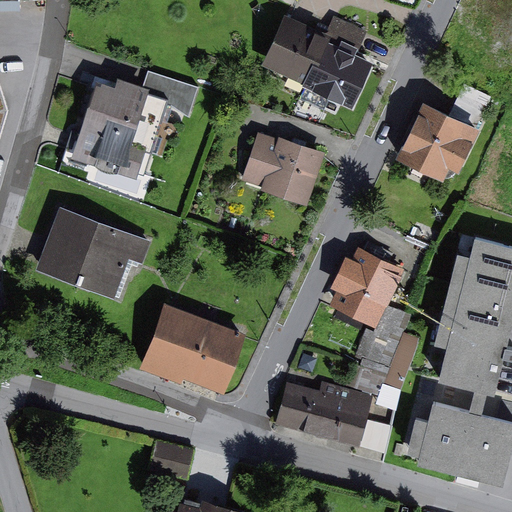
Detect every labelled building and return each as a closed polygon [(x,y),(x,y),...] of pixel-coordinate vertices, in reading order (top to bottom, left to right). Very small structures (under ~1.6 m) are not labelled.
[(0,0),(0,66),(25,58),(35,0),(0,0)] [(511,41),(511,0),(482,0),(472,23),(508,40),(511,41)] [(340,41),(339,43),(363,54),(374,31),(341,16),(336,26),(325,21),(320,32),(340,41)] [(358,103),(360,99),(377,60),(363,54),(339,43),(340,41),(320,32),(294,20),(276,61),(314,78),(312,82),(358,103)] [(511,56),(511,41),(508,40),(503,52),(511,56)] [(151,92),(172,99),(179,79),(157,73),(154,81),(151,92)] [(151,92),(105,77),(81,154),(148,175),(172,99),(151,92)] [(493,105),(467,93),(456,116),(482,128),(493,105)] [(451,176),(458,162),(469,167),(486,131),(482,128),(456,116),(430,104),(406,155),(451,176)] [(289,137),(288,140),(268,133),(253,177),(273,184),(272,187),(314,201),(332,151),(289,137)] [(152,240),(67,208),(51,248),(45,266),(124,296),(137,262),(143,265),(152,240)] [(511,359),(511,243),(485,236),(480,255),(467,252),(443,343),(457,346),(448,379),(483,389),(477,411),(491,415),(496,392),(503,394),(511,359)] [(370,249),(363,262),(359,259),(346,285),(351,287),(343,302),(383,321),(409,269),(370,249)] [(248,334),(172,306),(153,357),(229,385),(248,334)] [(385,401),(402,407),(431,320),(393,308),(385,334),(374,330),(357,382),(388,392),(385,401)] [(330,384),(327,393),(294,384),(283,420),(361,442),(375,397),(330,384)] [(415,451),(428,455),(427,461),(509,482),(511,472),(511,420),(491,415),(477,411),(442,402),(437,421),(424,417),(415,451)] [(200,451),(165,442),(159,467),(194,475),(200,451)] [(242,511),(205,502),(190,498),(186,511),(242,511)]
